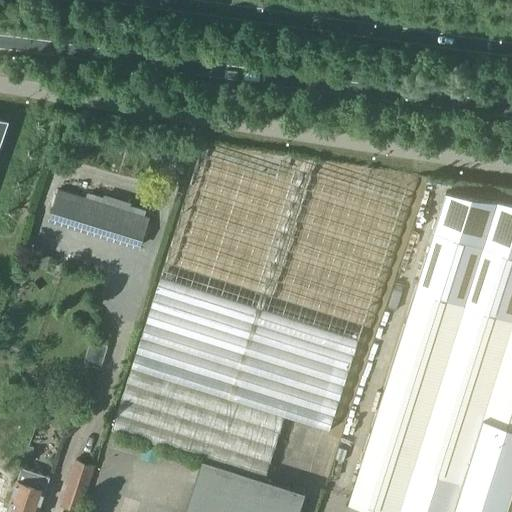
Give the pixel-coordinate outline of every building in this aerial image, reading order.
[(356,187),(323,176),(280,162),(275,178),(199,154),(112,429),(202,458),(185,511),(299,511),(306,492),(264,479),(284,416),(329,431),(407,186),(361,171),(356,187)] [(47,221),(60,225),(139,249),(149,217),(57,189),(47,221)] [(511,511),(511,203),(446,193),(435,225),(415,289),(349,498),(391,511),(511,511)] [(92,339),(86,359),(102,363),(108,344),(92,339)] [(61,505),(79,511),(94,465),(76,459),(61,505)] [(7,510),(6,511),(38,511),(50,477),(21,468),(7,510)] [(0,511),(6,511),(7,509),(0,507),(3,498),(10,500),(13,491),(11,490),(12,486),(14,486),(17,480),(3,475),(1,479),(0,478),(0,511)]
